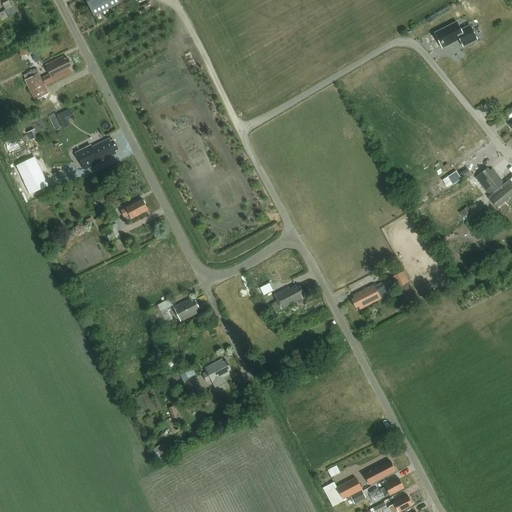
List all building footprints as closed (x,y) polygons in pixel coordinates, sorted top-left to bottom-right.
[(12,0),(10,0),(5,2),(8,9),(0,13),(4,20),(19,13),(12,0)] [(86,0),(94,16),(126,0),(86,0)] [(457,22),(437,32),(445,46),(459,39),(463,46),(477,39),(470,26),(461,30),(457,22)] [(54,81),(71,73),(69,68),(72,67),(68,58),(65,60),(63,57),(46,65),(50,74),(41,78),(36,69),(25,75),(27,79),(25,80),(36,101),(49,95),(44,86),(54,81)] [(65,118),(62,113),(57,115),(60,121),(65,118)] [(36,138),(33,130),(28,133),(31,140),(36,138)] [(91,148),(98,160),(99,162),(116,153),(115,151),(118,149),(114,140),(110,142),(109,139),(91,148)] [(210,175),(219,172),(217,165),(208,167),(210,175)] [(75,170),(77,176),(90,172),(88,166),(75,170)] [(476,177),(490,195),(488,197),(497,208),(511,195),(511,181),(510,179),(504,184),(492,169),(489,171),(487,168),(476,177)] [(131,219),(148,210),(143,199),(126,208),(121,211),(124,217),(129,215),(131,219)] [(105,228),(111,241),(119,237),(113,224),(105,228)] [(390,277),(396,290),(410,284),(404,271),(390,277)] [(375,286),(381,298),(389,295),(387,290),(393,287),(389,278),(382,282),(375,286)] [(260,288),(263,295),(274,290),(270,283),(260,288)] [(360,310),(381,298),(375,286),(374,284),(353,295),(354,298),(351,300),(355,308),(358,307),(360,310)] [(301,296),(304,294),(300,286),(297,287),(296,285),(289,288),(288,287),(274,295),(277,301),(272,304),(276,312),(303,299),(301,296)] [(154,315),(167,308),(172,306),(169,298),(150,307),(154,315)] [(197,310),(200,308),(195,300),(192,301),(191,298),(173,307),(181,322),(198,313),(197,310)] [(163,332),(171,328),(168,321),(172,319),(167,308),(154,315),(163,332)] [(176,318),(168,322),(172,328),(179,325),(176,318)] [(166,340),(175,336),(171,328),(163,332),(166,340)] [(180,337),(181,341),(190,336),(189,332),(180,337)] [(181,341),(180,337),(178,334),(175,336),(166,340),(161,343),(164,349),(181,341)] [(228,371),(231,369),(227,361),(224,362),(222,359),(205,368),(212,383),(230,374),(228,371)] [(196,375),(192,368),(180,374),(183,381),(196,375)] [(173,417),(178,415),(174,405),(168,408),(173,417)] [(395,470),(390,461),(381,466),(381,465),(371,469),(372,470),(364,474),(369,484),(395,470)] [(332,476),(341,472),(337,464),(328,469),(332,476)] [(343,499),(362,489),(356,477),(337,487),(343,499)] [(389,495),(404,487),(399,478),(385,486),(380,489),(384,497),(389,494),(389,495)] [(344,500),(343,499),(337,487),(334,483),(324,488),(333,506),(344,500)] [(366,497),(362,491),(351,497),(354,504),(366,497)] [(398,511),(413,505),(408,496),(394,503),(394,504),(389,506),(391,511),(396,511),(398,511)] [(345,501),(334,506),(337,511),(343,511),(349,509),(345,501)] [(384,502),(374,508),(376,511),(377,511),(387,507),(384,502)]
